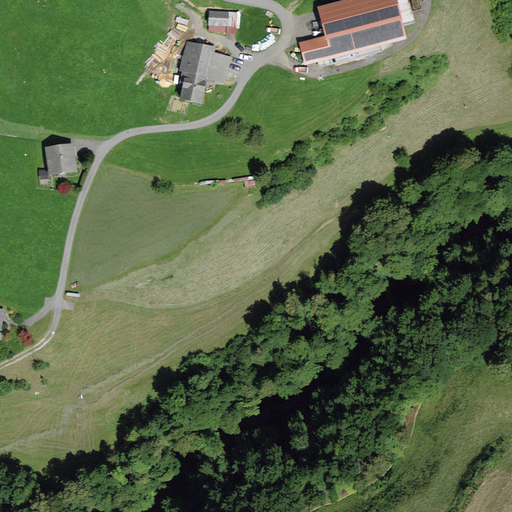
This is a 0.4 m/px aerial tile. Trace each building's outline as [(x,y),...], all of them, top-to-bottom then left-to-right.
[(395,0),(357,0),(318,10),(325,37),(299,44),(305,67),(407,41),(395,0)] [(400,0),(405,23),(415,21),(410,0),(400,0)] [(237,14),(209,12),(208,28),(236,29),(237,14)] [(184,79),(206,84),(226,88),(232,57),(216,53),(217,48),(186,42),(180,72),(183,73),(182,79),(184,79)] [(206,84),(184,79),(180,103),(202,107),(206,84)] [(73,147),(45,150),(49,179),(77,175),(73,147)]
